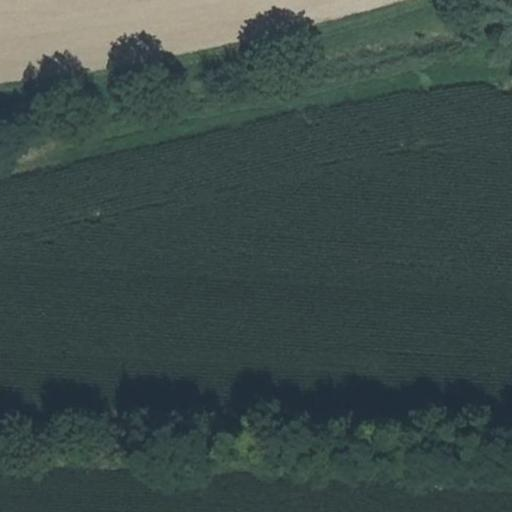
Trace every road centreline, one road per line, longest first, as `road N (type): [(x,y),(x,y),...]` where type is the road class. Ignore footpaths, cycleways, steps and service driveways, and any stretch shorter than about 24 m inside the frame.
road 1 (track): [(0,269),(511,289)]
road 2 (track): [(425,0),(388,17),(0,100)]
